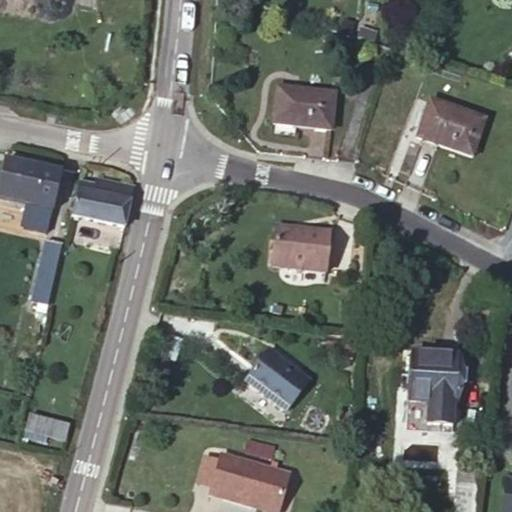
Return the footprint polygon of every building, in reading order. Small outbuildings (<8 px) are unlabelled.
[(334,96),(276,89),(272,126),(331,133),(334,96)] [(485,121),(429,103),(417,140),(471,159),(485,121)] [(18,186),(23,165),(4,161),(0,177),(0,201),(22,207),(32,209),(36,191),(18,186)] [(61,174),(23,165),(18,186),(36,191),(32,209),(52,214),(61,174)] [(93,188),(79,185),(71,217),(124,229),(134,188),(95,179),(93,188)] [(52,214),(32,209),(23,220),(49,226),(52,214)] [(275,228),(274,235),(294,237),(295,231),(275,228)] [(294,237),(274,235),(271,267),(324,273),(329,234),(295,231),(294,237)] [(31,304),(47,307),(61,246),(46,243),(31,304)] [(268,352),(245,383),(285,413),(308,383),(268,352)] [(410,356),(407,403),(409,403),(428,404),(452,406),(454,406),(457,359),(410,356)] [(428,404),(409,403),(408,423),(420,424),(420,428),(451,430),(451,426),(427,424),(428,404)] [(452,406),(428,404),(427,424),(451,426),(452,406)] [(52,439),(56,425),(29,418),(26,432),(52,439)] [(278,511),(288,476),(220,457),(208,497),(262,511),(278,511)] [(511,511),(511,476),(498,477),(496,511),(511,511)] [(457,480),(453,511),(473,511),(476,481),(457,480)]
